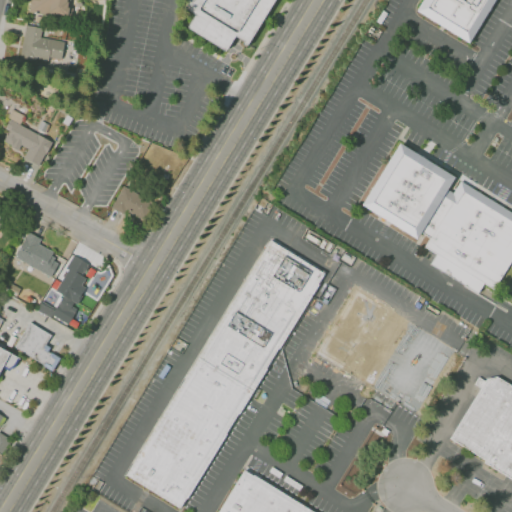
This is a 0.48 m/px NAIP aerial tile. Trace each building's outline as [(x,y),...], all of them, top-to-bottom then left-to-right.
[(28,0),(27,11),(65,18),(67,0),(28,0)] [(249,44),(276,0),(190,0),(186,9),(196,11),(186,27),(229,54),(241,40),(249,44)] [(418,12),(425,0),(499,0),(472,45),(418,12)] [(47,136),(7,122),(5,128),(7,129),(3,139),(41,153),(47,136)] [(402,144),(459,178),(451,191),(453,193),(461,180),(511,210),(511,269),(497,295),(483,287),(479,294),(432,266),(438,256),(426,249),(432,239),(423,233),(419,240),(364,207),(402,144)] [(112,205),(142,222),(153,203),(123,185),(112,205)] [(13,258),(53,277),(62,256),(38,244),(41,238),(26,231),(13,258)] [(182,509),(327,273),(273,240),(127,476),(182,509)] [(72,253),(63,268),(66,269),(59,280),(55,278),(49,286),(63,294),(51,314),(74,327),(77,321),(71,317),(76,309),(70,306),(73,301),(76,303),(83,291),(95,271),(86,265),(88,263),(72,253)] [(425,414),(321,348),(358,288),(463,354),(425,414)] [(60,356),(43,347),(50,334),(28,321),(13,347),(52,370),(60,356)] [(0,367),(2,364),(10,369),(17,356),(0,347),(0,367)] [(489,379),(499,377),(511,384),(511,475),(452,439),(489,379)] [(0,421),(3,415),(0,413),(0,451),(1,452),(8,438),(0,433),(0,421)] [(317,511),(246,468),(219,511),(317,511)]
